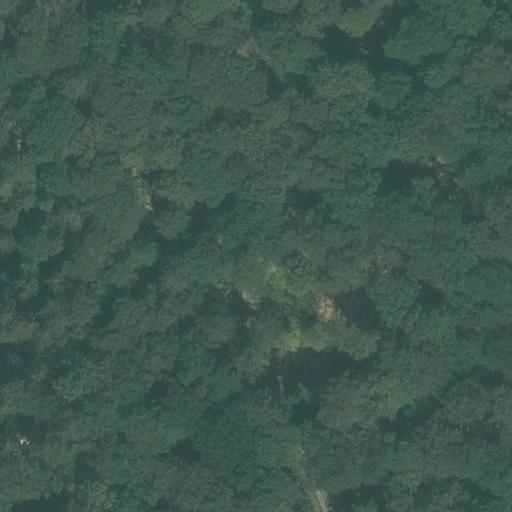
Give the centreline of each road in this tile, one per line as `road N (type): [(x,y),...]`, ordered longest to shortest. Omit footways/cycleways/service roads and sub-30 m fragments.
road 1 (track): [(217,222),(331,511)]
road 2 (track): [(132,0),(217,222)]
